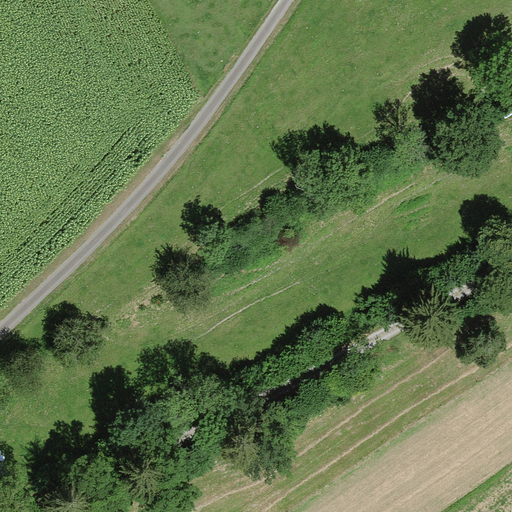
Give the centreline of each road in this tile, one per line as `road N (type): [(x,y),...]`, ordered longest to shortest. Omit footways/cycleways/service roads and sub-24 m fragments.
road 1 (track): [(30,511),(511,265)]
road 2 (residential): [(0,326),(93,239),(255,43),(281,0)]
